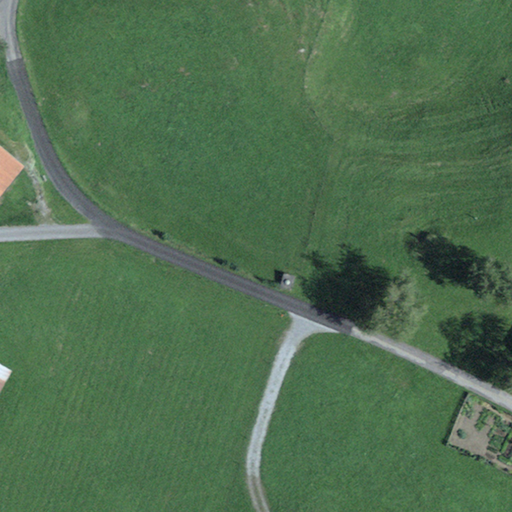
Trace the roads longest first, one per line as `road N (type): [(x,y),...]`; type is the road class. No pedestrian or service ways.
road 1 (unclassified): [(8,0),(7,34),(41,143),(74,194),(115,228),(511,401)]
road 2 (track): [(265,511),(254,488),(254,450),(288,345),(309,310)]
